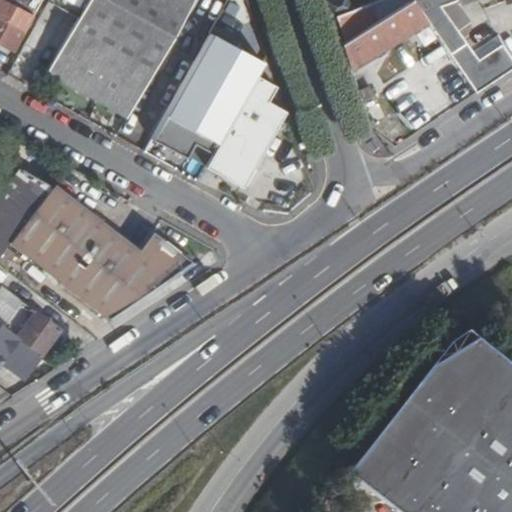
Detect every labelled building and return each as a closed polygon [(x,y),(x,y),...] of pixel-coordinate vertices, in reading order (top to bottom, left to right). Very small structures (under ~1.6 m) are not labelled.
[(0,0),(0,39),(16,48),(37,13),(14,0),(0,0)] [(109,102),(105,109),(108,110),(169,0),(48,0),(49,0),(79,16),(49,68),(109,102)] [(190,0),(169,0),(108,110),(113,113),(117,106),(128,112),(154,65),(190,0)] [(351,0),(330,0),(329,0),(334,14),(355,8),(351,0)] [(355,8),(334,14),(355,74),(429,27),(411,0),(406,0),(378,19),(372,1),(355,8)] [(511,1),(511,0),(420,0),(479,88),(511,67),(511,55),(503,42),(479,57),(442,6),(457,0),(507,0),(508,2),(511,1)] [(214,151),(257,73),(263,60),(212,34),(154,138),(189,155),(194,146),(199,149),(202,145),(214,151)] [(277,84),(257,73),(214,151),(206,166),(244,187),(288,110),(269,99),(277,84)] [(52,188),(21,170),(0,197),(0,256),(9,244),(52,188)] [(9,244),(108,319),(126,307),(193,263),(152,232),(139,249),(97,217),(54,184),(52,188),(9,244)] [(64,326),(25,299),(5,327),(18,335),(44,354),(64,326)] [(0,376),(6,369),(27,384),(43,363),(0,330),(0,376)] [(396,414),(353,470),(407,511),(511,511),(511,365),(477,340),(431,367),(396,414)] [(0,408),(12,400),(0,391),(0,408)]
